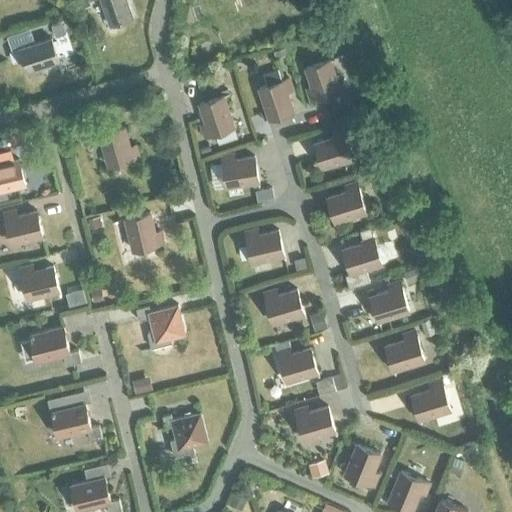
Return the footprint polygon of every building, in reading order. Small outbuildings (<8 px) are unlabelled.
[(101,0),(110,24),(133,16),(127,0),(101,0)] [(63,21),(51,25),(55,36),(67,32),(63,21)] [(9,51),(12,59),(22,56),(27,70),(59,60),(51,37),(9,51)] [(285,47),(273,50),(275,57),(287,53),(285,47)] [(306,66),(313,86),(307,88),(311,99),(317,97),(340,90),(329,58),(306,66)] [(293,110),(287,90),(292,88),(289,77),(283,79),(282,79),(259,87),(269,118),(293,110)] [(206,122),(201,124),(205,135),(211,134),(211,133),(234,126),(223,94),(200,102),(206,122)] [(134,96),(122,99),(125,109),(138,106),(134,96)] [(355,118),(352,119),(355,129),(358,128),(365,126),(361,116),(355,118)] [(100,133),(109,164),(132,158),(138,156),(135,145),(130,146),(124,126),(100,133)] [(315,142),(322,166),(354,156),(347,133),(346,133),(344,127),(333,130),(335,136),(315,142)] [(9,148),(0,150),(0,189),(26,183),(19,159),(12,160),(10,154),(9,148)] [(222,155),(223,161),(227,185),(259,180),(255,155),(234,158),(233,153),(222,155)] [(374,170),(367,173),(370,184),(378,182),(381,180),(378,169),(374,170)] [(327,196),(335,220),(366,211),(359,187),(357,181),(346,185),(347,190),(327,196)] [(272,188),(257,191),(259,202),(274,199),(272,188)] [(4,212),(5,218),(11,242),(43,234),(37,210),(17,215),(15,209),(4,212)] [(125,217),(133,249),(163,242),(160,230),(155,231),(150,211),(125,217)] [(98,214),(87,218),(90,227),(101,223),(98,214)] [(351,271),(345,273),(350,286),(370,280),(366,267),(382,262),(375,239),(373,233),(371,226),(359,229),(361,236),(363,241),(343,248),(351,271)] [(247,237),(252,261),(284,254),(279,229),(258,234),(257,228),(246,231),(247,237)] [(299,259),(294,260),(297,270),(302,269),(307,268),(304,257),(299,259)] [(22,274),(27,297),(59,289),(53,265),(33,270),(32,264),(21,267),(22,274)] [(410,270),(404,272),(407,283),(413,281),(417,280),(414,269),(410,270)] [(371,295),(378,319),(409,310),(402,286),(400,280),(389,283),(391,289),(371,295)] [(100,286),(90,289),(93,300),(103,298),(100,286)] [(264,292),(266,298),(273,321),(305,312),(297,288),(277,294),(275,289),(264,292)] [(136,307),(139,319),(151,317),(153,329),(147,330),(151,347),(172,342),(171,336),(185,332),(178,304),(150,310),(149,304),(136,307)] [(323,312),(311,315),(315,331),(328,328),(323,312)] [(427,321),(421,323),(425,336),(431,334),(433,334),(429,320),(427,321)] [(30,333),(37,360),(63,353),(66,364),(81,360),(79,349),(70,351),(63,325),(30,333)] [(405,338),(386,344),(393,369),(424,359),(417,335),(417,336),(415,330),(404,333),(405,338)] [(287,340),(276,343),(278,350),(289,347),(287,340)] [(279,357),(287,380),(318,371),(311,347),(291,353),(289,347),(278,350),(280,357),(279,357)] [(447,373),(440,375),(441,379),(442,382),(443,385),(451,383),(448,373),(447,373)] [(340,374),(331,377),(335,389),(344,386),(340,374)] [(135,385),(134,385),(135,392),(152,388),(149,375),(134,379),(135,385)] [(331,377),(316,381),(320,394),(335,389),(331,377)] [(412,394),(419,418),(451,408),(443,385),(442,382),(441,379),(430,382),(432,388),(412,394)] [(50,409),(57,436),(87,428),(90,440),(102,436),(99,424),(92,426),(85,400),(50,409)] [(295,409),(297,415),(304,439),(335,429),(328,405),(308,411),(307,406),(295,409)] [(170,439),(174,455),(195,450),(193,444),(208,441),(201,412),(172,418),(171,413),(162,415),(165,426),(173,425),(176,437),(170,439)] [(345,473),(367,482),(373,484),(378,474),(373,471),(380,452),(357,442),(345,473)] [(457,457),(451,470),(460,473),(465,461),(457,457)] [(324,459),(309,463),(312,476),(328,472),(324,459)] [(388,500),(411,510),(419,490),(425,493),(429,482),(423,480),(423,479),(401,470),(388,500)] [(71,483),(77,509),(107,502),(108,511),(115,511),(122,510),(119,497),(111,500),(105,475),(71,483)] [(233,491),(228,502),(240,508),(245,496),(233,491)] [(467,511),(468,510),(441,498),(434,511),(467,511)] [(321,511),(323,511),(343,511),(345,509),(325,501),(321,511)]
